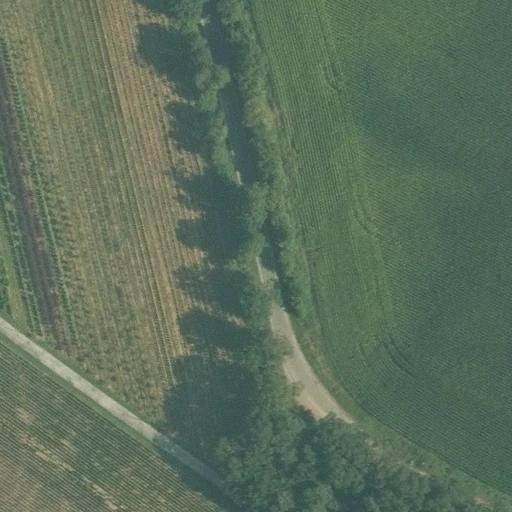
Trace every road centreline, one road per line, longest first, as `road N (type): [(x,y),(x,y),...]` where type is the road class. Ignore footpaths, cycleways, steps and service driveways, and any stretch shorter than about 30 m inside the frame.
road 1 (unclassified): [(199,0),(286,333),(364,447),(369,511)]
road 2 (track): [(0,316),(272,511)]
road 3 (track): [(364,447),(490,511)]
